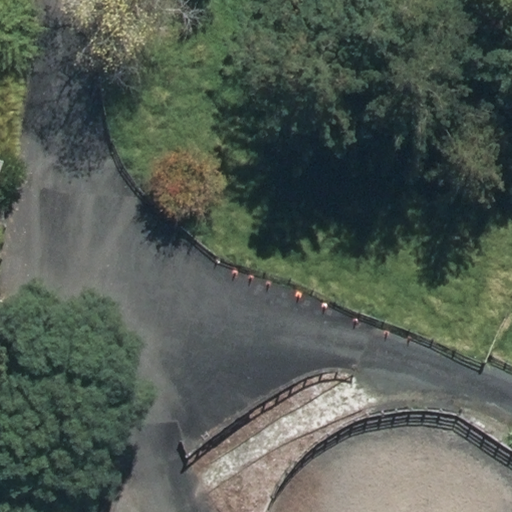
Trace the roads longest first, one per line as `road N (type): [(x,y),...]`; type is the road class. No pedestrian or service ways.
road 1 (track): [(511,407),(211,302),(139,264),(100,221),(72,156),(60,0)]
road 2 (track): [(0,299),(45,302),(139,264)]
